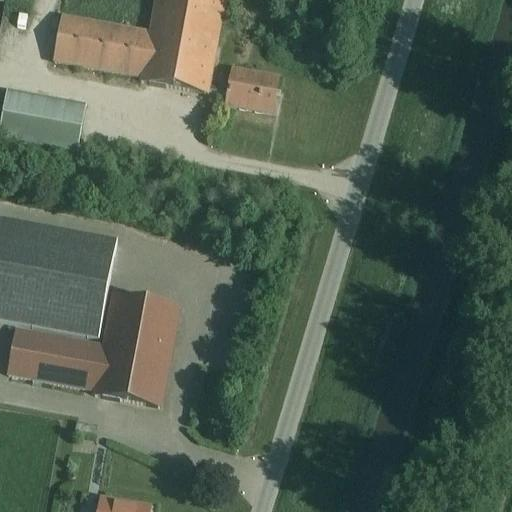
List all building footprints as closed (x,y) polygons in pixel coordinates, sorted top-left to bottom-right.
[(208,92),(210,80),(224,0),(155,0),(149,34),(62,18),(54,63),(140,79),(140,83),(207,96),(208,92)] [(233,71),(230,84),(210,80),(208,92),(228,95),(226,108),(272,116),(279,80),(233,71)] [(0,142),(76,157),(85,109),(7,94),(0,131),(0,142)] [(0,221),(0,323),(98,342),(117,243),(0,221)] [(162,410),(180,312),(113,299),(103,348),(17,332),(8,378),(95,394),(94,398),(162,410)] [(100,427),(79,423),(77,433),(98,437),(100,427)] [(149,511),(150,509),(101,501),(99,511),(149,511)]
